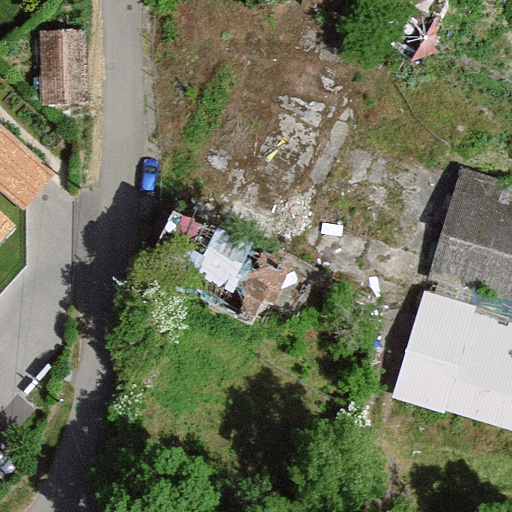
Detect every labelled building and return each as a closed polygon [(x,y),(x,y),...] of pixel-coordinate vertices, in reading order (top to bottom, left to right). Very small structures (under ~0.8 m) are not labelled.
[(44,35),(47,108),(87,107),(84,34),(44,35)] [(0,176),(34,205),(67,166),(0,109),(0,176)] [(511,189),(468,177),(461,198),(426,318),(403,395),(511,426),(511,189)] [(0,239),(17,218),(0,204),(0,239)] [(330,280),(197,220),(158,305),(292,365),(330,280)] [(0,507),(10,498),(0,486),(0,507)]
